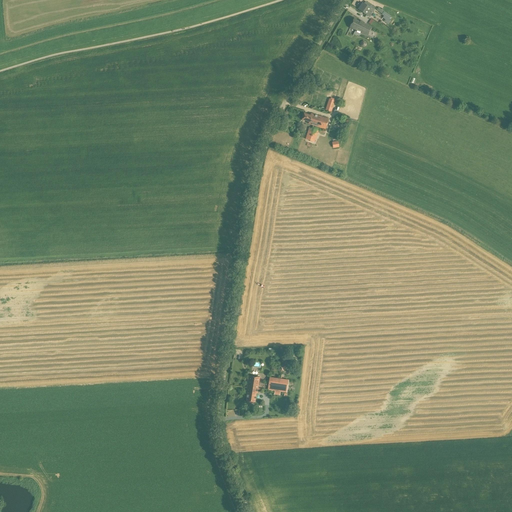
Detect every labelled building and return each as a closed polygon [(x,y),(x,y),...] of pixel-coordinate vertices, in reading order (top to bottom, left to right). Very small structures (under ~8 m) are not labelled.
[(369,17),(373,10),(362,3),(358,9),(369,17)] [(384,20),(387,22),(392,16),(384,11),(382,14),(384,15),(383,17),(385,19),(384,20)] [(361,32),(367,34),(371,28),(365,24),(365,25),(363,24),(364,23),(360,21),(359,22),(354,19),(350,28),(356,30),(357,28),(362,30),(362,31),(361,32)] [(331,112),(335,100),(329,99),(325,110),(331,112)] [(325,129),(328,119),(311,113),(310,115),(304,113),(302,119),(309,122),(308,124),(325,129)] [(314,142),(318,130),(309,127),(305,139),(314,142)] [(288,368),(286,363),(280,365),(283,371),(288,368)] [(247,387),(258,389),(259,377),(249,376),(247,387)] [(287,393),(288,380),(269,377),(267,390),(287,393)] [(248,395),(247,394),(246,402),(255,403),(256,396),(255,396),(255,393),(257,393),(258,389),(247,387),(246,392),(248,392),(248,395)]
